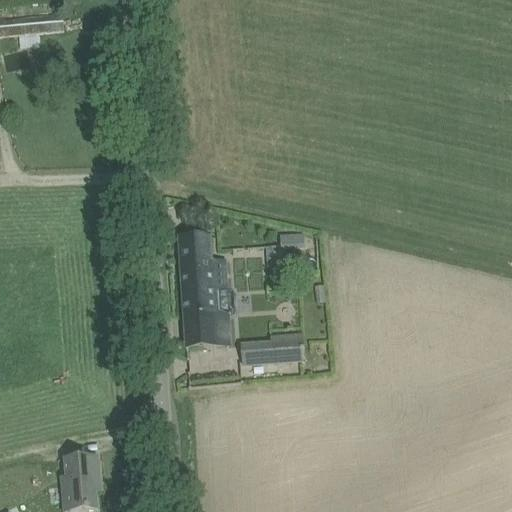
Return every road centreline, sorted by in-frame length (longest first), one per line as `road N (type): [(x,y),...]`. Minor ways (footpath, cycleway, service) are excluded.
road 1 (unclassified): [(175,511),(143,0)]
road 2 (track): [(0,180),(156,180)]
